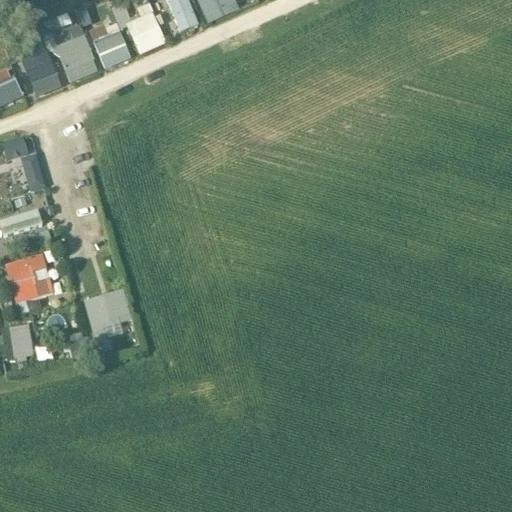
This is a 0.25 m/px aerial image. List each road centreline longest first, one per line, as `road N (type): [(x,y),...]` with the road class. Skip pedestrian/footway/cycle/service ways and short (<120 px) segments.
road 1 (residential): [(304,0),(51,107)]
road 2 (residential): [(51,107),(90,250)]
